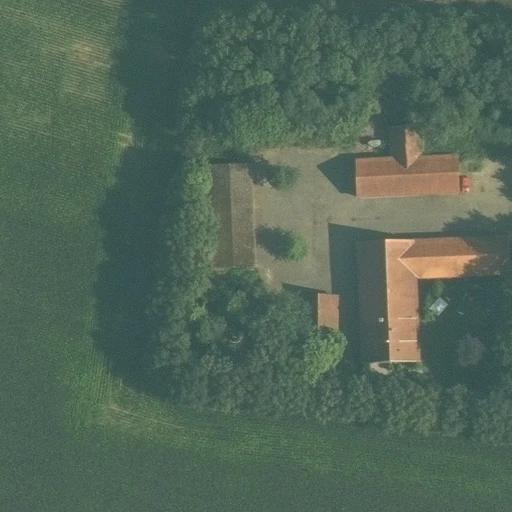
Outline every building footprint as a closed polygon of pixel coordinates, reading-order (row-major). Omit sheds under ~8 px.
[(420,128),(388,129),(389,161),(355,162),(356,198),(457,194),(456,158),(421,159),(420,128)] [(249,166),(207,168),(212,270),(253,268),(249,166)] [(507,239),(357,246),(359,280),(414,278),(414,279),(508,275),(507,239)] [(414,278),(359,280),(362,365),(417,363),(414,279),(414,278)] [(335,297),(300,297),(299,336),(335,336),(335,297)]
